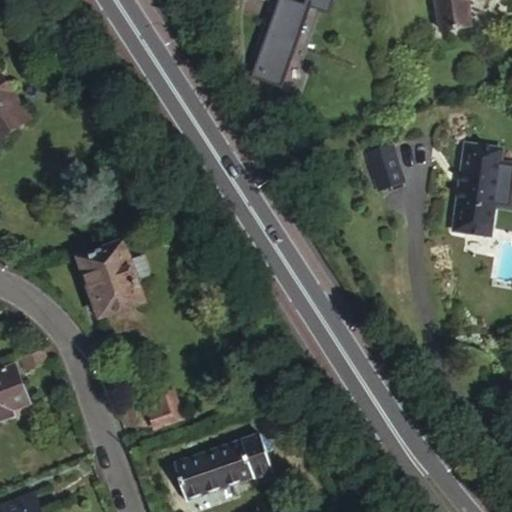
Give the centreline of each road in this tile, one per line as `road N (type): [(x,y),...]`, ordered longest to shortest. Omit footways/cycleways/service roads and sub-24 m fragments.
road 1 (tertiary): [(114,0),(420,468)]
road 2 (residential): [(0,284),(32,300),(67,334),(131,511)]
